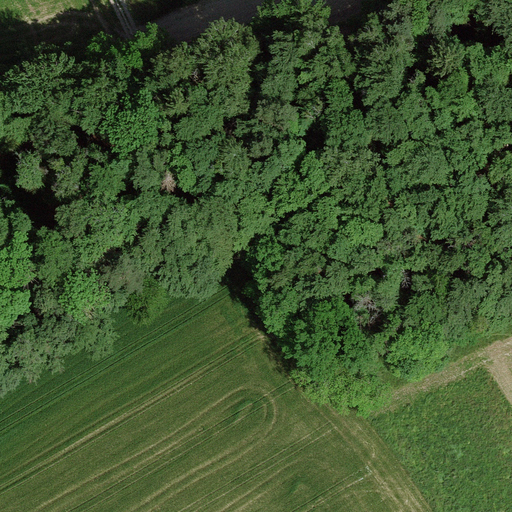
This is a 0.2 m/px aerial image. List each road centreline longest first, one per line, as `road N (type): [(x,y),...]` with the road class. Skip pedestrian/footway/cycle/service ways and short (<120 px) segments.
road 1 (track): [(511,58),(286,187),(195,195),(161,164),(161,117),(114,0)]
road 2 (track): [(0,263),(195,195)]
